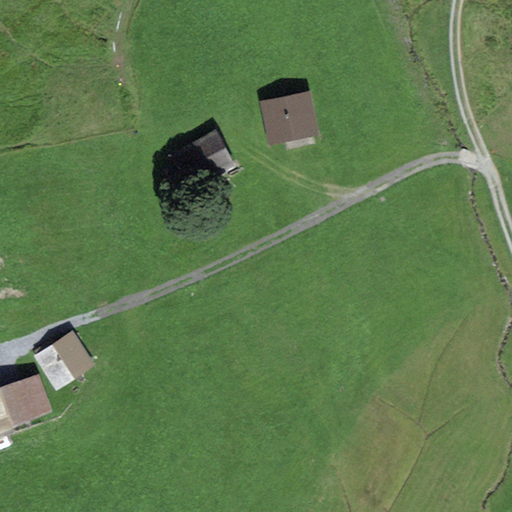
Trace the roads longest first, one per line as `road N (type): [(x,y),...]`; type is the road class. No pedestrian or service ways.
road 1 (track): [(21,337),(207,271),(421,164),(457,156),(487,167)]
road 2 (track): [(457,0),(457,81),(511,239)]
